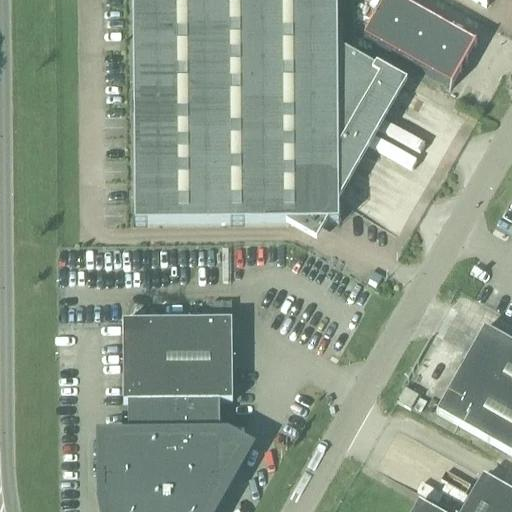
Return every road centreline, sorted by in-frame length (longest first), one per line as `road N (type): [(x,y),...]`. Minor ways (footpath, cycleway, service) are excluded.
road 1 (unclassified): [(296,511),(511,133)]
road 2 (tertiary): [(0,463),(0,71)]
